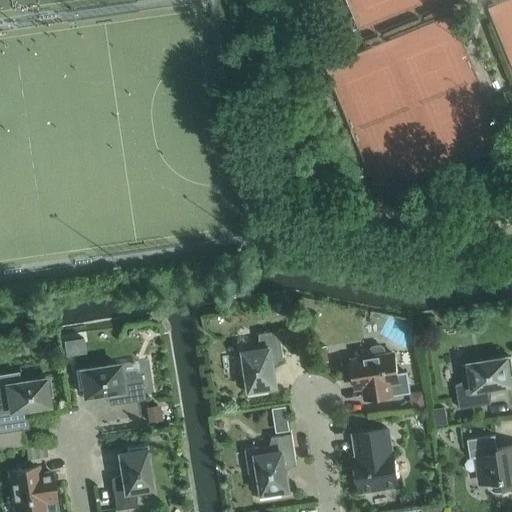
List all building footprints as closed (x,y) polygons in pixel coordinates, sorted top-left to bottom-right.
[(397,228),(379,222),(375,235),(392,242),(397,228)] [(283,358),(279,331),(258,334),(259,336),(258,351),(243,353),(250,396),(269,393),(268,388),(276,387),(271,360),(283,358)] [(325,346),(315,348),(317,362),(328,361),(325,346)] [(371,359),(351,362),(351,365),(349,369),(350,375),(353,377),(355,388),(363,387),(365,400),(410,393),(406,373),(397,375),(394,355),(385,356),(384,348),(380,346),(372,347),(369,351),(371,359)] [(484,389),(510,385),(509,377),(511,376),(511,361),(511,357),(460,365),(463,381),(456,384),(459,409),(486,405),(484,389)] [(118,365),(75,371),(78,390),(83,389),(84,397),(111,393),(113,405),(145,400),(141,376),(139,361),(118,365)] [(0,433),(24,429),(21,410),(48,405),(47,398),(52,397),(49,378),(18,383),(17,373),(0,375),(0,433)] [(424,392),(409,394),(411,409),(426,407),(424,392)] [(160,405),(146,407),(148,422),(162,420),(160,405)] [(285,406),(272,408),(273,418),(287,416),(285,406)] [(445,406),(432,408),(435,426),(448,423),(445,406)] [(353,434),(357,458),(354,458),(357,476),(355,479),(356,486),(359,488),(359,493),(398,487),(393,452),(391,453),(387,429),(353,434)] [(291,434),(271,437),(271,439),(270,446),(245,450),(248,474),(258,472),(262,499),(281,496),(280,491),(288,490),(284,463),(296,461),(291,434)] [(496,493),(504,492),(504,487),(511,486),(511,445),(497,448),(495,435),(467,440),(470,459),(478,457),(483,484),(487,483),(488,487),(489,488),(489,489),(490,490),(491,491),(492,492),(493,492),(495,493),(496,493)] [(136,490),(151,488),(144,445),(126,448),(126,453),(118,455),(123,481),(111,483),(115,510),(136,507),(135,506),(136,490)] [(30,511),(32,511),(56,511),(50,472),(37,474),(36,467),(25,468),(22,466),(16,467),(14,470),(10,471),(16,511),(30,511)]
